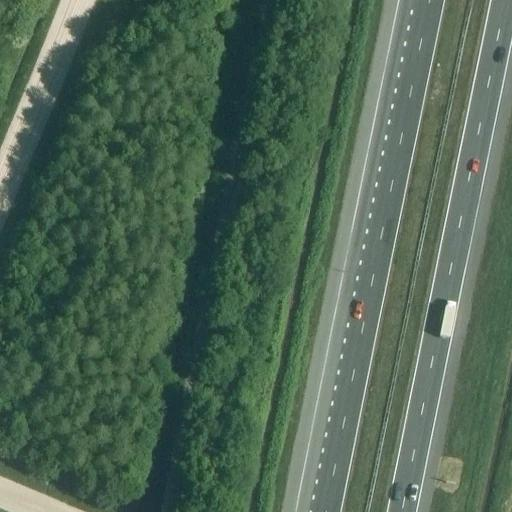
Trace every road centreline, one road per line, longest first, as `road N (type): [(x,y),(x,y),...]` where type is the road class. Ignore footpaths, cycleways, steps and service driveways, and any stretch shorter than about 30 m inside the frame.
road 1 (unclassified): [(170,511),(275,0)]
road 2 (motorway): [(430,0),(326,511)]
road 3 (motorway): [(403,511),(506,0)]
